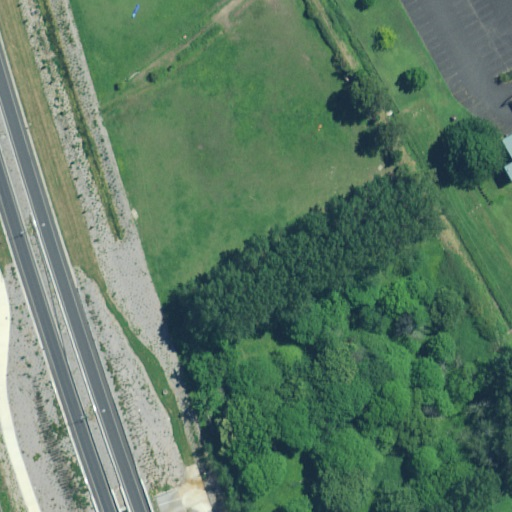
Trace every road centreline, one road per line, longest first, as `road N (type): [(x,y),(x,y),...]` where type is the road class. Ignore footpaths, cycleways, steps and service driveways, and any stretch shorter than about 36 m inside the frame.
road 1 (secondary): [(0,80),(142,511)]
road 2 (secondary): [(111,511),(0,190)]
